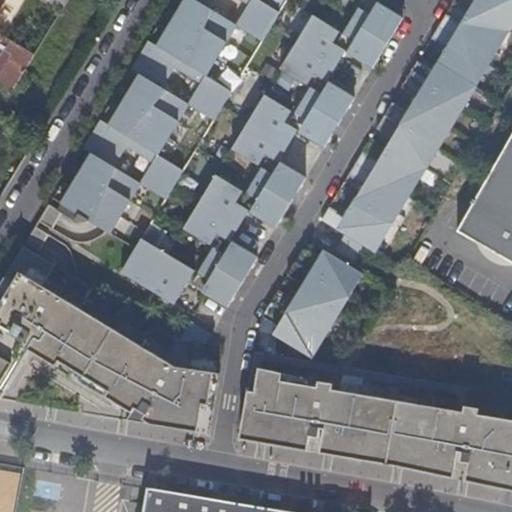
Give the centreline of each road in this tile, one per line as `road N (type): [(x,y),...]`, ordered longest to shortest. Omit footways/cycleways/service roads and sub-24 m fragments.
road 1 (residential): [(219,466),(245,315),(429,10)]
road 2 (residential): [(146,0),(0,242)]
road 3 (residential): [(219,466),(451,511)]
road 4 (residential): [(0,429),(219,466)]
